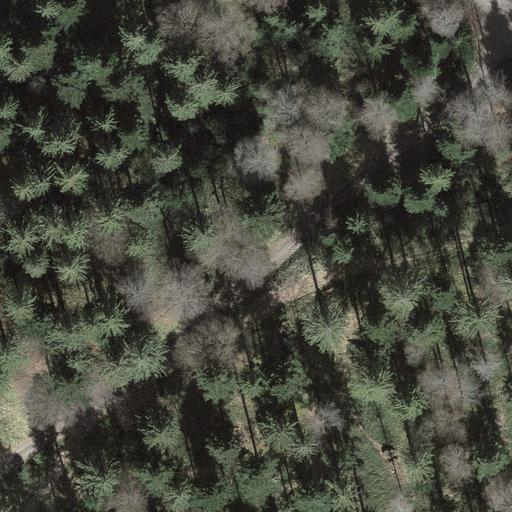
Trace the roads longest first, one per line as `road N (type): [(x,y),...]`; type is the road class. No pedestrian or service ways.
road 1 (track): [(0,481),(140,371),(485,67),(511,33)]
road 2 (track): [(27,511),(102,404)]
